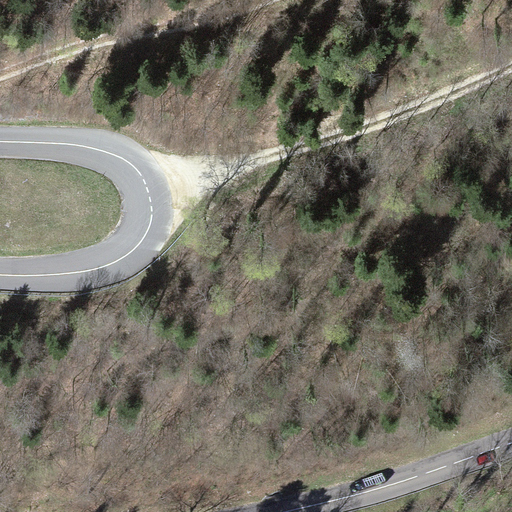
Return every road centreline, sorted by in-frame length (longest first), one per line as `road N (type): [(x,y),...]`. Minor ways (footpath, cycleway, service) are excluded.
road 1 (track): [(145,183),(330,141),(511,64)]
road 2 (secondary): [(0,274),(113,262),(138,244),(151,220),(145,183),(122,158),(72,143),(0,141)]
road 3 (track): [(262,0),(0,77)]
road 4 (secondary): [(511,443),(278,511)]
